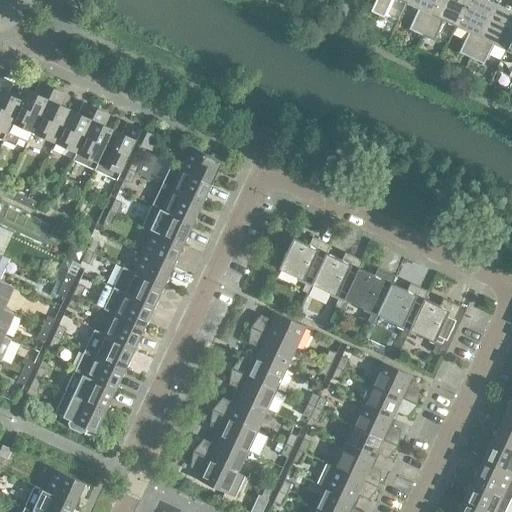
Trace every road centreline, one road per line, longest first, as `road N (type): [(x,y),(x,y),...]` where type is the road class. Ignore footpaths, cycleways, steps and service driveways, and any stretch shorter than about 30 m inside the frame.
road 1 (unclassified): [(121,511),(146,421),(266,182)]
road 2 (unclassified): [(511,283),(283,179),(266,182)]
road 3 (unclassified): [(412,511),(511,288)]
